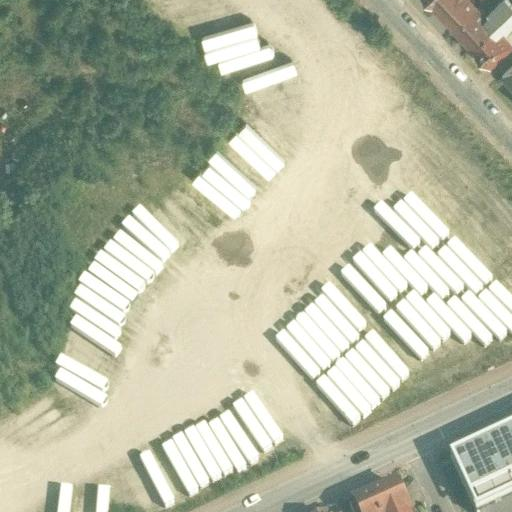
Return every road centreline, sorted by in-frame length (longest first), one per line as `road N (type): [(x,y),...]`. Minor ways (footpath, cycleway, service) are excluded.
road 1 (residential): [(511,133),(383,0)]
road 2 (tertiary): [(412,439),(255,511)]
